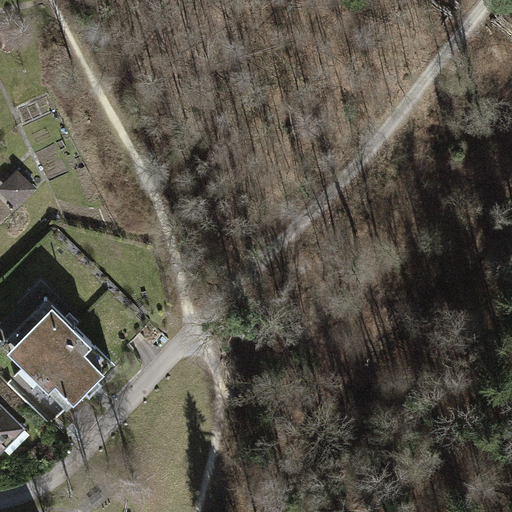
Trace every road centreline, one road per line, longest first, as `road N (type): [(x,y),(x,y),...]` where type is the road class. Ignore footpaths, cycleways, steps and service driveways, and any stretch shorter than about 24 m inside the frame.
road 1 (track): [(197,511),(221,413),(213,357),(196,327),(163,194),(61,0)]
road 2 (track): [(495,0),(376,145),(196,327)]
